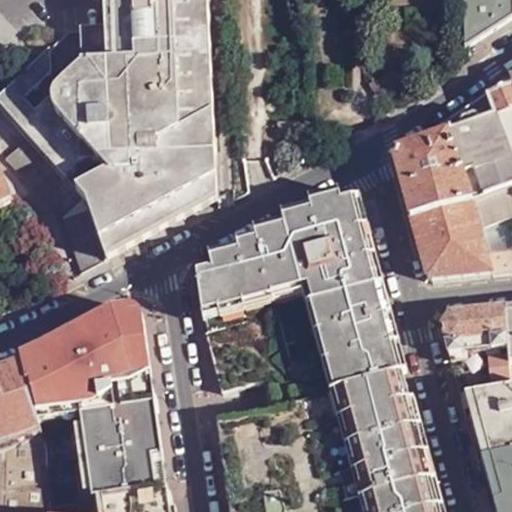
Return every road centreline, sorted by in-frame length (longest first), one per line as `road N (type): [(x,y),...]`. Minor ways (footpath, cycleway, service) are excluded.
road 1 (residential): [(159,277),(377,151)]
road 2 (residential): [(159,277),(188,511)]
road 3 (residential): [(418,298),(474,511)]
road 4 (residential): [(0,339),(159,277)]
road 5 (residential): [(377,151),(511,55)]
road 6 (residential): [(377,151),(418,298)]
